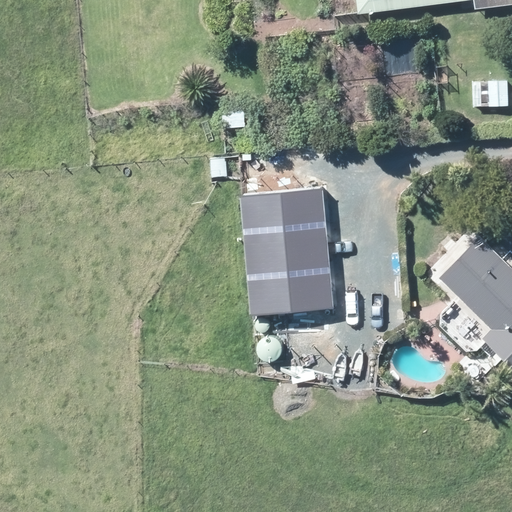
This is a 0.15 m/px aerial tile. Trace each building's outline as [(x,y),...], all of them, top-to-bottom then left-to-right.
[(511,0),(356,0),(358,15),(474,0),(475,10),(511,4),(511,0)] [(338,82),(381,79),(379,44),(336,47),(338,82)] [(511,79),(471,78),(470,104),(511,104),(511,79)] [(381,79),(338,82),(341,120),(384,117),(381,79)] [(249,106),(223,106),(223,126),(249,126),(249,106)] [(229,154),(211,155),(213,181),(231,180),(229,154)] [(321,189),(238,199),(253,320),(336,310),(321,189)] [(511,272),(480,241),(440,281),(492,333),(482,342),(511,371),(511,272)]
